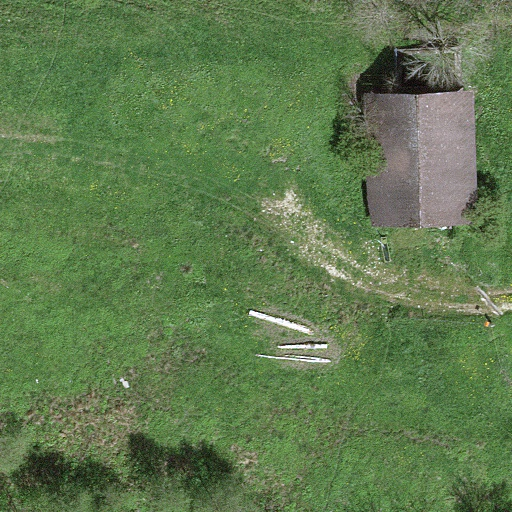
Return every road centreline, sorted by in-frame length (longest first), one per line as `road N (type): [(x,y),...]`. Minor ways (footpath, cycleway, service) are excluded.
road 1 (track): [(0,153),(132,170),(225,195),(361,279)]
road 2 (track): [(511,306),(471,310),(361,279)]
